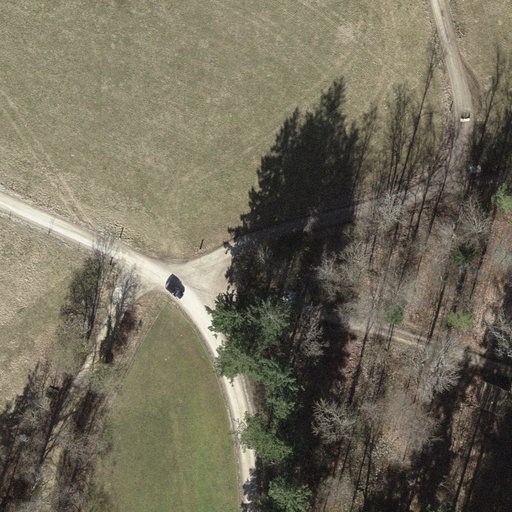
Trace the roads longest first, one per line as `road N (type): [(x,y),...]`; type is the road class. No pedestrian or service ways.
road 1 (track): [(186,283),(511,372)]
road 2 (track): [(464,184),(288,227),(186,283)]
road 3 (track): [(43,511),(56,449),(141,263)]
road 4 (track): [(248,511),(250,459),(229,369),(186,283)]
road 5 (track): [(441,0),(459,70),(464,184)]
road 6 (track): [(141,263),(0,199)]
